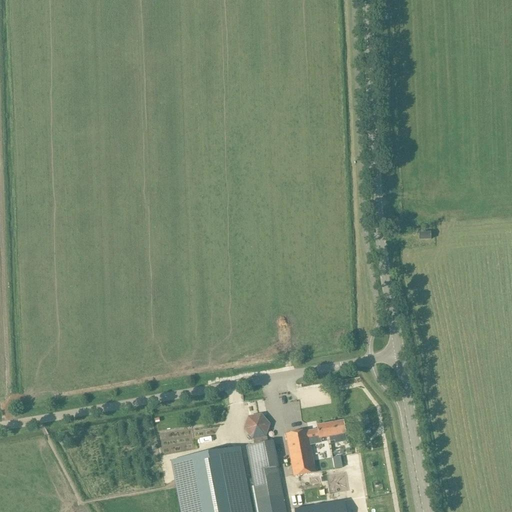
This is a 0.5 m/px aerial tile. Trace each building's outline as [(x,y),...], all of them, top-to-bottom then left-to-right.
[(431,240),(431,232),(419,232),(419,241),(431,240)] [(248,417),(244,430),(252,440),(253,445),(246,447),(258,511),(285,511),(277,468),(278,468),(273,441),(267,442),(266,437),(270,425),(261,414),(248,417)] [(293,477),(316,472),(311,443),(319,442),(319,439),(334,436),(335,443),(344,441),(343,434),(345,434),(343,422),(317,427),(317,430),(285,436),(293,477)] [(244,511),(233,450),(174,461),(184,511),(244,511)] [(345,511),(344,501),(295,510),(295,511),(345,511)]
